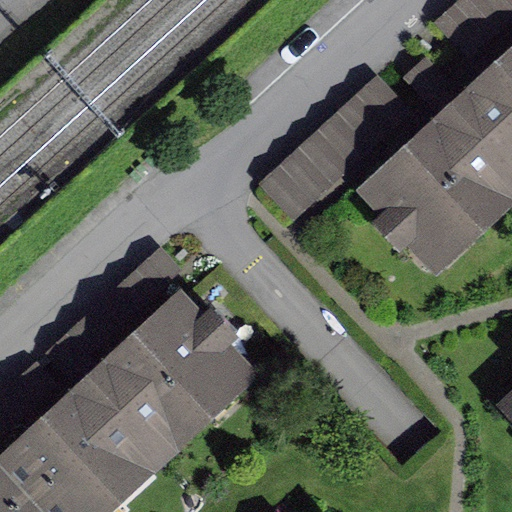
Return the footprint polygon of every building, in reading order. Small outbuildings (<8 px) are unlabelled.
[(511,0),(464,0),(438,24),(485,76),(511,51),(511,0)] [(425,108),(385,65),(256,186),(295,228),(425,108)] [(511,65),(367,200),(451,289),(511,232),(511,65)] [(187,299),(160,268),(54,360),(81,392),(187,299)] [(192,303),(2,476),(35,511),(142,511),(274,392),(192,303)] [(0,463),(71,401),(44,370),(0,408),(0,463)] [(511,394),(503,402),(511,413),(511,394)] [(35,511),(2,476),(0,478),(0,511),(35,511)]
